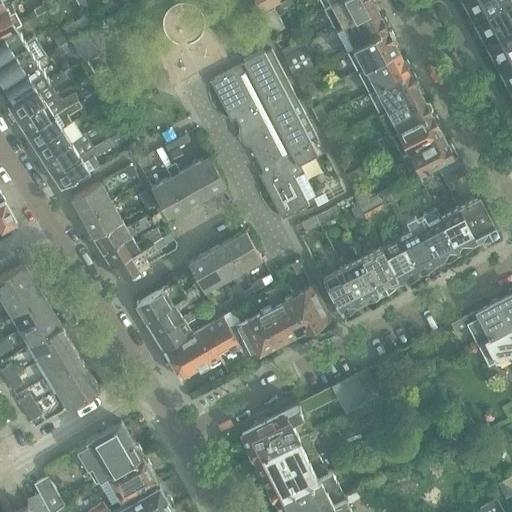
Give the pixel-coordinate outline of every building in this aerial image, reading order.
[(43,4),(34,9),(37,15),(53,8),(49,0),(43,0),(42,1),(43,4)] [(279,3),(277,0),(254,0),(261,12),(279,3)] [(291,0),(285,0),(279,3),(282,8),(293,3),(291,0)] [(337,0),(324,7),(335,28),(376,7),(372,0),(337,0)] [(471,13),(469,14),(470,16),(499,0),(461,0),(466,9),(469,7),(471,13)] [(511,0),(499,0),(470,16),(478,32),(481,31),(485,38),(511,23),(511,0)] [(0,34),(16,26),(21,24),(10,1),(0,6),(0,34)] [(113,2),(106,5),(111,15),(120,10),(117,4),(113,2)] [(273,7),(261,13),(272,34),(284,28),(273,7)] [(387,28),(386,25),(387,22),(384,17),(382,16),(381,17),(376,7),(335,28),(346,49),(387,28)] [(489,46),(486,48),(495,64),(511,54),(511,23),(485,38),(489,46)] [(0,58),(26,42),(16,26),(0,34),(0,58)] [(387,28),(346,49),(357,70),(398,49),(393,39),(393,38),(394,36),(391,31),(389,30),(388,30),(387,28)] [(59,30),(52,35),(59,47),(65,43),(67,42),(59,30)] [(86,34),(72,41),(76,47),(90,39),(86,34)] [(26,42),(0,58),(0,77),(3,82),(37,61),(46,55),(34,37),(26,42)] [(90,39),(76,47),(79,53),(94,45),(90,39)] [(59,47),(56,49),(60,56),(69,50),(65,43),(59,47)] [(94,45),(79,53),(84,60),(87,58),(94,53),(94,46),(94,45)] [(301,46),(283,55),(294,76),(312,67),(301,46)] [(250,147),(263,172),(259,174),(282,218),(290,214),(292,214),(293,214),(295,214),(296,214),(297,213),(298,212),(299,211),(299,210),(300,209),(309,204),(289,166),(296,162),(297,164),(317,153),(311,141),(317,137),(271,49),(265,52),(264,50),(243,60),(244,63),(210,80),(231,120),(235,118),(239,126),(238,128),(238,129),(238,132),(238,133),(239,134),(239,136),(239,138),(240,139),(241,140),(242,142),(244,144),(246,145),(248,146),(250,147)] [(398,49),(357,70),(369,91),(409,70),(408,68),(409,67),(409,64),(407,59),(404,58),(403,59),(398,49)] [(502,70),(499,71),(507,87),(511,84),(511,54),(495,64),(496,66),(499,65),(502,70)] [(37,61),(3,82),(14,100),(14,99),(15,100),(49,79),(37,61)] [(409,70),(369,91),(380,113),(420,91),(415,81),(416,81),(416,78),(414,73),(411,72),(410,72),(409,70)] [(56,93),(53,87),(68,79),(64,72),(49,79),(15,100),(8,104),(17,119),(45,101),(56,93)] [(45,101),(17,119),(26,132),(63,109),(78,100),(79,100),(75,90),(59,99),(56,93),(45,101)] [(431,109),(432,107),(429,102),(426,101),(425,101),(420,91),(380,113),(391,134),(432,113),(430,110),(431,109)] [(63,109),(26,132),(35,146),(62,128),(71,122),(68,117),(82,107),(78,100),(63,109)] [(111,100),(101,105),(109,119),(111,118),(120,113),(111,100)] [(120,113),(111,118),(117,128),(126,123),(120,113)] [(432,113),(391,134),(402,155),(443,133),(437,123),(438,123),(439,120),(436,115),(433,114),(433,115),(432,113)] [(62,128),(35,146),(43,159),(80,136),(71,122),(62,128)] [(52,173),(94,146),(85,133),(80,136),(43,159),(52,173)] [(94,146),(52,173),(61,187),(65,184),(90,171),(99,165),(95,157),(112,147),(122,141),(117,133),(107,139),(107,138),(94,146)] [(186,133),(176,139),(179,146),(190,140),(186,133)] [(443,133),(402,155),(413,176),(419,173),(436,164),(456,153),(451,144),(448,143),(443,133)] [(176,139),(165,145),(169,152),(179,146),(176,139)] [(456,153),(436,164),(439,169),(446,183),(466,172),(456,153)] [(147,155),(137,160),(141,167),(151,162),(147,155)] [(209,155),(190,165),(206,194),(222,184),(225,183),(209,155)] [(175,162),(166,167),(171,176),(186,204),(206,194),(190,165),(180,171),(175,162)] [(132,163),(125,167),(130,178),(137,174),(132,163)] [(436,164),(419,173),(424,183),(430,180),(431,173),(439,169),(436,164)] [(171,176),(151,187),(167,215),(186,204),(171,176)] [(100,181),(72,196),(83,216),(111,200),(100,181)] [(146,190),(139,194),(145,204),(152,200),(146,190)] [(0,229),(2,229),(16,221),(5,199),(0,191),(0,229)] [(371,198),(354,191),(354,192),(354,194),(354,195),(354,196),(358,204),(363,213),(382,202),(378,194),(371,198)] [(458,206),(477,241),(486,236),(488,239),(496,235),(494,232),(497,230),(478,195),(458,206)] [(111,200),(83,216),(93,236),(121,220),(111,200)] [(358,204),(351,208),(358,221),(365,217),(363,213),(358,204)] [(334,206),(315,215),(319,223),(338,213),(334,206)] [(458,206),(439,216),(459,254),(470,249),(468,246),(477,241),(458,206)] [(415,217),(420,226),(438,261),(447,256),(449,259),(459,254),(439,216),(434,207),(415,217)] [(315,215),(301,222),(304,229),(308,230),(320,224),(319,223),(315,215)] [(431,269),(429,266),(438,261),(420,226),(415,217),(414,215),(406,220),(412,230),(400,236),(420,274),(431,269)] [(132,235),(149,224),(144,216),(127,227),(122,220),(121,220),(93,236),(103,251),(131,234),(132,235)] [(131,234),(103,251),(112,266),(161,237),(157,227),(143,235),(145,238),(137,243),(132,235),(131,234)] [(246,229),(227,241),(244,268),(262,257),(246,229)] [(162,237),(112,266),(121,281),(149,263),(149,262),(144,255),(157,247),(158,249),(167,243),(162,236),(162,237)] [(400,236),(381,246),(400,282),(409,277),(410,280),(420,274),(400,236)] [(227,241),(207,252),(224,279),(244,268),(227,241)] [(391,286),(400,282),(381,246),(362,256),(382,295),(392,289),(391,286)] [(207,252),(188,263),(205,290),(224,279),(207,252)] [(362,256),(342,267),(361,302),(370,297),(371,300),(382,295),(362,256)] [(298,260),(291,264),(296,273),(303,269),(298,260)] [(24,263),(0,277),(0,295),(1,298),(34,279),(24,263)] [(352,307),(361,302),(342,267),(322,277),(341,312),(343,311),(345,314),(354,309),(352,307)] [(261,278),(251,284),(255,291),(265,285),(261,278)] [(1,298),(11,313),(43,294),(34,279),(1,298)] [(164,287),(136,305),(145,320),(186,295),(178,281),(164,287)] [(297,333),(298,335),(329,319),(311,285),(281,301),(297,333)] [(271,306),(258,313),(275,344),(278,343),(280,344),(287,341),(287,338),(297,333),(281,301),(274,287),(264,292),(271,306)] [(491,302),(451,323),(455,330),(467,323),(477,343),(478,343),(511,324),(511,290),(498,298),(491,301),(491,302)] [(186,295),(145,320),(154,334),(183,317),(177,309),(197,298),(193,291),(186,295)] [(244,291),(234,297),(238,304),(248,298),(244,291)] [(43,294),(11,313),(20,329),(52,310),(43,294)] [(234,297),(223,303),(227,310),(238,304),(234,297)] [(20,329),(29,344),(30,344),(62,325),(52,310),(20,329)] [(192,333),(186,324),(194,318),(191,313),(183,318),(183,317),(154,334),(164,349),(192,333)] [(258,313),(235,325),(252,356),(263,350),(266,352),(272,348),(273,345),(275,344),(258,313)] [(227,370),(247,358),(238,340),(223,315),(192,333),(164,349),(181,379),(198,369),(201,371),(207,367),(207,363),(219,356),(227,370)] [(511,324),(478,343),(489,364),(511,353),(511,355),(511,324)] [(29,344),(25,346),(35,362),(71,341),(62,325),(30,344),(29,344)] [(71,341),(35,362),(44,378),(81,356),(71,341)] [(44,378),(54,393),(90,372),(81,356),(44,378)] [(381,359),(366,367),(379,394),(395,386),(381,359)] [(11,363),(0,369),(7,379),(17,373),(11,363)] [(297,402),(241,431),(248,443),(244,445),(250,456),(253,454),(255,458),(297,437),(311,430),(302,413),(343,392),(351,409),(379,394),(366,367),(311,395),(297,402)] [(99,387),(90,372),(54,393),(63,409),(99,387)] [(23,383),(17,373),(7,379),(13,389),(23,383)] [(29,394),(19,400),(25,410),(35,404),(29,394)] [(42,414),(35,404),(25,410),(31,420),(42,414)] [(121,420),(86,441),(87,443),(77,449),(96,482),(143,455),(141,453),(142,449),(139,443),(135,442),(134,440),(133,440),(121,420)] [(297,437),(255,458),(276,499),(327,472),(319,456),(309,460),(297,437)] [(64,455),(48,463),(49,465),(44,468),(48,475),(68,465),(64,455)] [(150,469),(152,465),(148,459),(144,458),(143,455),(96,482),(110,505),(156,479),(150,469)] [(327,472),(276,499),(282,511),(314,511),(345,496),(331,470),(327,472)] [(55,511),(65,507),(48,475),(34,483),(49,511),(55,511)] [(511,476),(498,484),(506,498),(511,494),(511,476)] [(159,487),(160,486),(159,485),(111,511),(166,511),(171,509),(173,509),(172,507),(173,507),(173,506),(173,505),(173,503),(173,502),(173,501),(172,499),(171,498),(170,497),(168,495),(166,494),(165,495),(164,493),(162,493),(159,487)] [(314,511),(352,511),(345,496),(314,511)] [(501,511),(494,498),(478,506),(480,511),(501,511)] [(105,501),(89,511),(105,511),(110,509),(105,501)]
